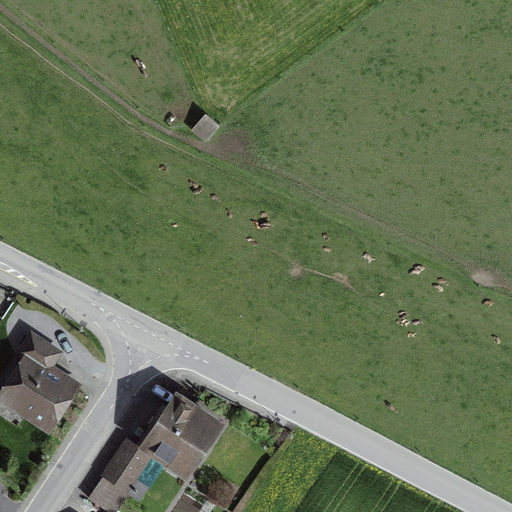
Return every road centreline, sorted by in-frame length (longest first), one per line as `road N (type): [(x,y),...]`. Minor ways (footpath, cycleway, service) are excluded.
road 1 (unclassified): [(302,410),(511,511)]
road 2 (residential): [(166,338),(47,511)]
road 3 (residential): [(0,254),(166,338)]
road 4 (residential): [(166,338),(302,410)]
